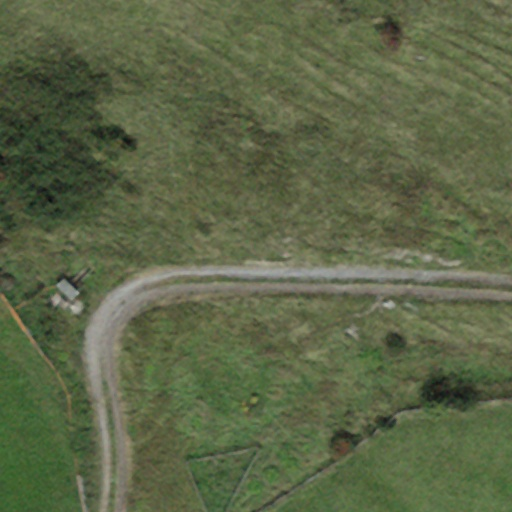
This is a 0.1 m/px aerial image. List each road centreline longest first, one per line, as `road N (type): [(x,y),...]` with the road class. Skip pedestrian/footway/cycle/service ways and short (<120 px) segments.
road 1 (track): [(92,320),(94,284),(122,249),(179,235),(511,248)]
road 2 (track): [(0,105),(63,226),(92,320),(104,475),(93,511)]
